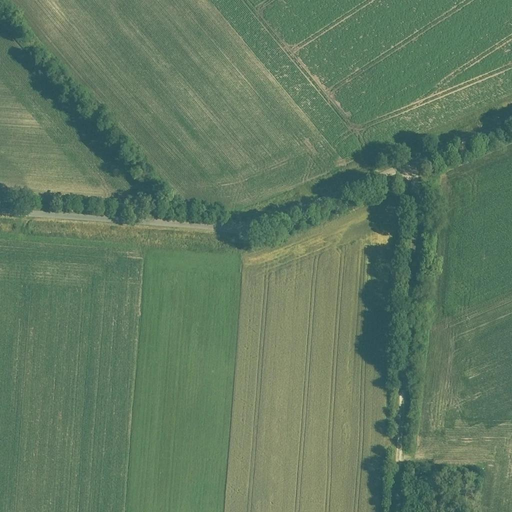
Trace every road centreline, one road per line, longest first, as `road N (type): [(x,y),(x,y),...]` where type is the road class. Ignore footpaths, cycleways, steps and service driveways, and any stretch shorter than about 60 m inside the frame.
road 1 (unclassified): [(511,125),(268,232),(0,212)]
road 2 (track): [(401,511),(422,161)]
